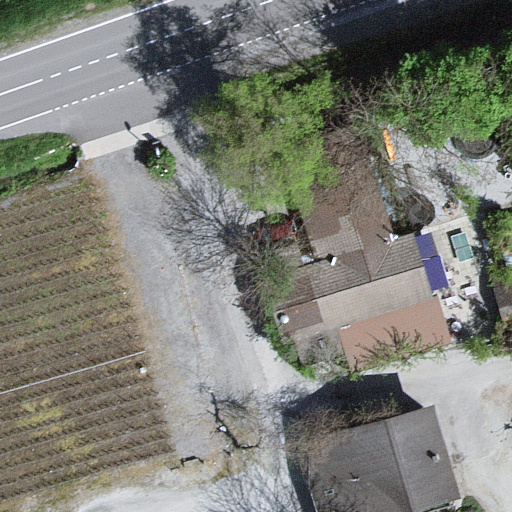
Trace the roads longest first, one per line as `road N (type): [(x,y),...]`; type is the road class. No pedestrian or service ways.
road 1 (track): [(131,49),(184,166),(264,391),(440,391),(511,370)]
road 2 (tertiary): [(0,95),(271,0)]
road 3 (track): [(264,391),(191,511)]
road 4 (track): [(440,391),(477,476),(505,511)]
